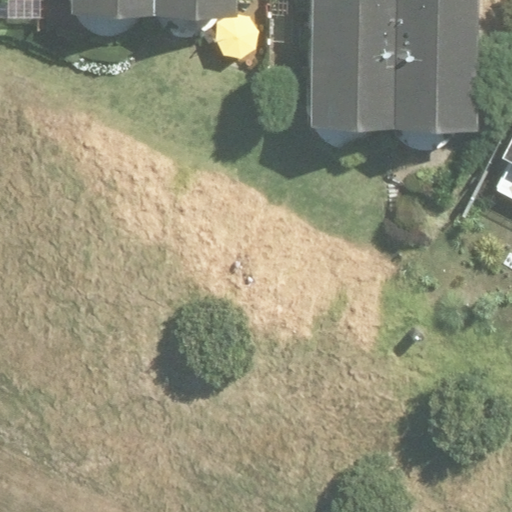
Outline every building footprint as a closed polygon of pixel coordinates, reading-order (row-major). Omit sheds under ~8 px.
[(66,0),(67,8),(148,11),(148,0),(66,0)] [(148,0),(148,11),(232,13),(232,0),(148,0)] [(309,0),(307,124),(393,125),(394,0),(309,0)] [(394,0),(393,125),(470,127),(472,0),(394,0)] [(511,135),(500,159),(511,164),(511,135)]
